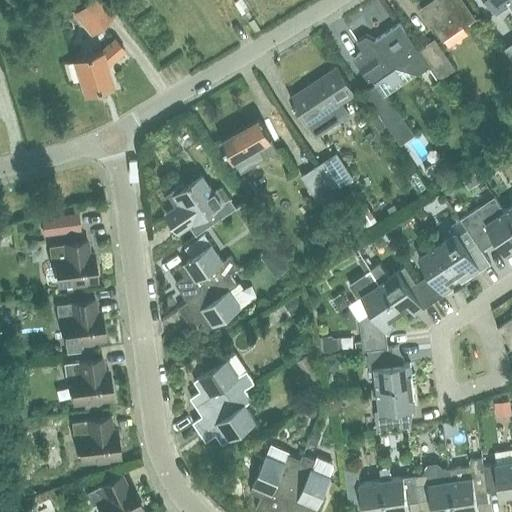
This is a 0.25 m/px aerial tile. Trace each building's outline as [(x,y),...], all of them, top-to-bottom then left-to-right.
[(29,0),(10,0),(8,2),(19,17),(34,6),(29,0)] [(113,15),(99,0),(86,0),(72,12),(91,34),(113,15)] [(475,17),(465,2),(463,0),(432,0),(421,7),(443,39),(475,17)] [(511,0),(488,0),(497,12),(509,4),(511,7),(511,0)] [(419,73),(430,66),(418,47),(400,22),(375,39),(367,33),(357,41),(363,51),(353,58),(363,72),(364,71),(369,80),(373,78),(375,80),(396,67),(419,73)] [(436,38),(427,44),(420,49),(440,78),(457,68),(436,38)] [(106,65),(124,49),(115,39),(102,51),(74,59),(85,92),(112,84),(106,65)] [(338,67),(291,97),(294,102),(293,103),(295,107),(297,106),(308,123),(316,135),(350,113),(342,101),(355,92),(349,83),(338,67)] [(404,117),(390,126),(401,144),(415,134),(404,117)] [(259,118),(223,139),(227,146),(225,148),(227,151),(229,150),(235,160),(241,172),(265,158),(278,151),(269,135),(259,118)] [(337,153),(320,165),(336,189),(353,178),(337,153)] [(442,173),(435,162),(425,169),(433,180),(442,173)] [(336,189),(320,165),(303,176),(319,201),(336,189)] [(464,177),(469,184),(478,178),(473,170),(464,177)] [(176,206),(166,213),(167,214),(170,212),(174,218),(171,220),(180,232),(190,225),(196,234),(228,213),(237,207),(230,197),(222,185),(214,191),(203,174),(185,186),(183,183),(168,193),(176,206)] [(255,193),(246,177),(238,182),(246,198),(255,193)] [(482,249),(497,239),(506,253),(511,248),(511,221),(505,210),(495,195),(461,217),(468,228),(482,249)] [(237,207),(228,213),(235,223),(252,211),(245,201),(237,207)] [(76,211),(42,216),(44,234),(78,229),(76,211)] [(482,249),(468,228),(458,235),(456,232),(437,244),(457,274),(462,281),(491,262),(482,249)] [(51,284),(58,283),(59,285),(97,280),(93,252),(89,253),(87,240),(49,245),(50,259),(55,258),(56,267),(49,268),(46,270),(45,274),(46,279),(47,283),(51,284)] [(179,307),(239,266),(231,255),(223,260),(212,243),(195,255),(179,266),(185,276),(176,282),(176,283),(179,281),(183,288),(180,289),(188,301),(179,307)] [(420,280),(434,301),(453,288),(448,280),(457,274),(437,244),(419,256),(430,273),(420,280)] [(275,248),(263,256),(272,268),(283,259),(275,248)] [(408,262),(413,269),(420,265),(416,257),(408,262)] [(434,301),(420,280),(416,282),(405,265),(389,276),(380,263),(371,269),(385,289),(400,312),(409,306),(415,314),(434,301)] [(239,266),(179,307),(187,319),(190,317),(194,323),(191,325),(192,326),(202,319),(209,329),(241,306),(230,289),(238,284),(230,273),(239,266)] [(388,346),(387,332),(396,326),(391,318),(400,312),(385,289),(371,269),(370,269),(367,272),(349,284),(358,298),(362,295),(373,311),(360,320),(362,341),(356,342),(356,348),(363,347),(364,350),(368,349),(388,346)] [(299,295),(289,301),(296,311),(306,305),(299,295)] [(95,299),(75,301),(56,303),(58,317),(63,317),(66,344),(104,339),(101,311),(96,311),(95,299)] [(511,317),(498,327),(505,337),(511,332),(511,317)] [(322,336),(323,354),(338,352),(337,338),(333,338),(333,335),(322,336)] [(23,346),(9,346),(10,358),(24,358),(23,346)] [(388,346),(368,349),(370,368),(375,367),(378,388),(413,384),(416,383),(415,372),(412,372),(411,362),(395,364),(393,346),(388,346)] [(308,353),(300,359),(307,369),(315,363),(308,353)] [(99,407),(97,400),(112,398),(108,369),(104,370),(102,357),(64,362),(66,376),(70,375),(74,403),(83,401),(84,408),(99,407)] [(338,357),(326,358),(327,369),(335,368),(339,364),(338,357)] [(193,421),(255,381),(247,370),(239,375),(228,358),(212,369),(195,380),(201,390),(191,396),(191,397),(194,396),(198,402),(195,404),(203,415),(193,421)] [(255,381),(193,421),(201,433),(204,431),(208,437),(206,439),(206,440),(216,433),(223,443),(239,432),(256,421),(245,404),(253,399),(245,388),(255,381)] [(416,406),(413,384),(378,388),(380,409),(375,410),(378,429),(402,426),(401,415),(413,413),(412,407),(416,406)] [(511,414),(510,400),(496,403),(498,417),(511,414)] [(25,402),(12,403),(13,417),(27,416),(25,402)] [(312,405),(308,407),(307,412),(309,415),(313,416),(317,413),(318,409),(315,405),(312,405)] [(111,429),(110,416),(71,421),(73,435),(78,434),(81,461),(119,456),(116,428),(111,429)] [(457,419),(443,421),(445,433),(459,431),(457,419)] [(321,435),(313,432),(309,443),(317,446),(321,435)] [(484,465),(488,490),(499,489),(501,498),(511,496),(511,449),(495,451),(497,463),(484,465)] [(279,511),(280,511),(281,511),(306,455),(303,454),(301,459),(289,453),(285,462),(265,454),(251,491),(261,495),(256,506),(258,507),(259,504),(266,507),(264,510),(269,511),(279,511)] [(318,455),(316,459),(306,455),(281,511),(282,511),(303,511),(305,508),(314,511),(320,511),(326,498),(322,496),(331,476),(334,466),(333,462),(318,455)] [(488,490),(484,465),(483,457),(471,458),(472,464),(450,468),(455,511),(475,511),(478,511),(477,502),(489,500),(488,490)] [(386,511),(382,479),(360,482),(356,459),(345,460),(348,484),(351,510),(363,508),(363,511),(386,511)] [(425,473),(416,474),(420,500),(431,498),(433,511),(455,511),(450,468),(442,469),(442,465),(437,461),(427,463),(424,467),(425,473)] [(420,500),(416,474),(391,478),(390,466),(380,468),(382,479),(386,511),(406,511),(409,511),(408,502),(420,500)] [(121,475),(103,483),(86,492),(92,504),(97,502),(101,511),(138,511),(143,510),(131,484),(127,486),(121,475)]
